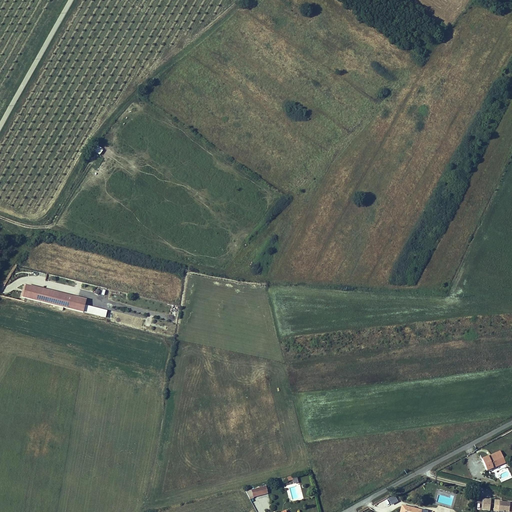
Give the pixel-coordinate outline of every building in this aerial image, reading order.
[(87,301),(27,286),(24,298),(84,314),(87,301)] [(508,459),(504,448),(485,456),(490,467),(508,459)] [(436,472),(435,480),(455,483),(456,476),(436,472)] [(268,496),(266,489),(251,492),(253,499),(268,496)] [(395,495),(388,497),(390,504),(397,502),(395,495)] [(490,498),(482,498),(482,508),(490,509),(490,498)] [(500,499),(494,498),(494,509),(499,509),(508,510),(511,510),(511,499),(509,499),(509,501),(500,500),(500,499)]
